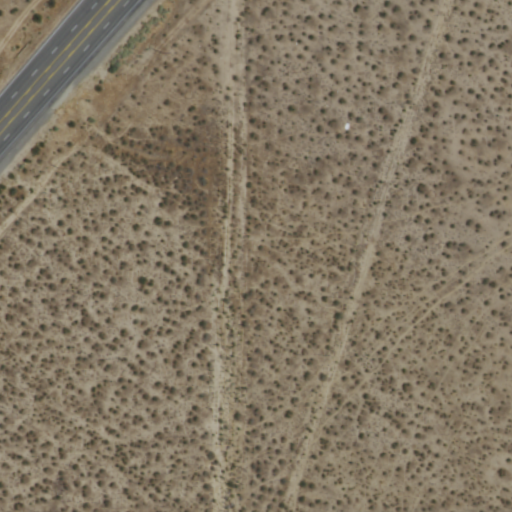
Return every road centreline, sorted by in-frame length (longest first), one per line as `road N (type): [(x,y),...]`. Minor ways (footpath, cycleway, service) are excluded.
road 1 (track): [(236,0),(217,511)]
road 2 (trunk): [(0,160),(144,0)]
road 3 (trunk): [(102,0),(0,115)]
